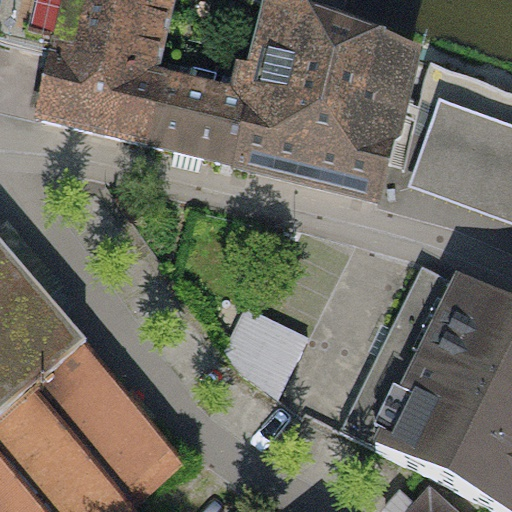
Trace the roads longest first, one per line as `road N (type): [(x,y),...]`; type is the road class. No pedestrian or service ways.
road 1 (residential): [(0,153),(94,163),(288,206),(511,284)]
road 2 (residential): [(303,511),(184,428),(0,225)]
